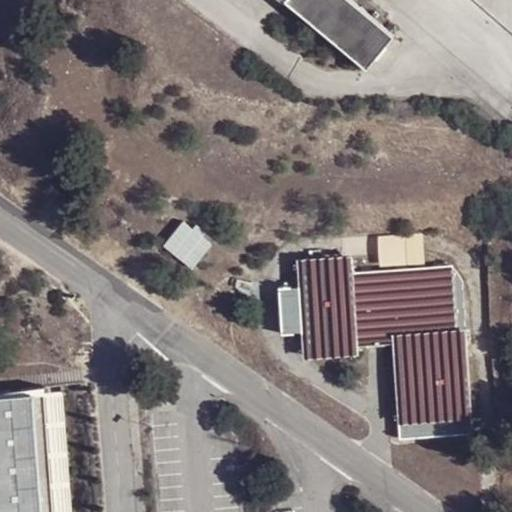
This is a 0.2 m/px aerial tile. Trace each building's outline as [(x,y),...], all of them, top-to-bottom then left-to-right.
[(270,0),(269,1),(363,78),(390,45),(337,0),(270,0)] [(182,221),(163,243),(189,264),(206,241),(182,221)] [(297,329),(300,356),(355,353),(355,343),(388,342),(399,437),(473,431),(463,327),(455,327),(450,263),(350,270),(349,254),(293,258),(295,283),(277,285),(280,331),(297,329)] [(61,511),(52,398),(48,399),(48,404),(56,511),(61,511)] [(0,511),(0,407),(48,404),(48,399),(0,402),(0,511)] [(0,511),(56,511),(48,404),(0,407),(0,511)]
